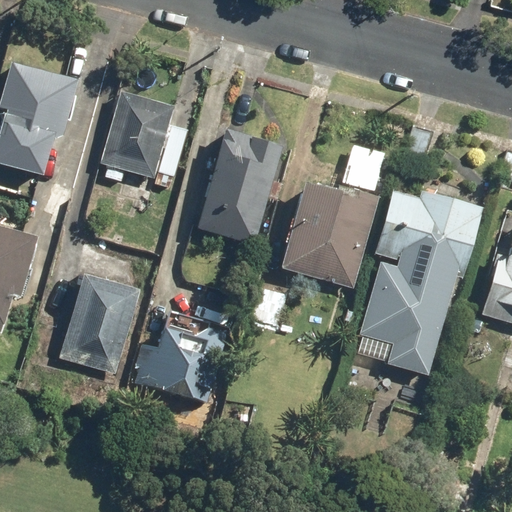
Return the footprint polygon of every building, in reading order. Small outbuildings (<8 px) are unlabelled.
[(72,83),(6,63),(0,81),(0,113),(1,114),(0,115),(0,167),(34,178),(48,135),(55,137),(72,83)] [(166,107),(112,92),(91,166),(145,181),(147,173),(165,179),(179,132),(160,127),(166,107)] [(425,133),(405,128),(396,162),(417,167),(425,133)] [(277,146),(217,129),(188,229),(249,246),(277,146)] [(380,153),(346,145),(338,182),(371,190),(380,153)] [(374,204),(301,183),(276,269),(350,291),(374,204)] [(417,201),(390,194),(353,332),(391,342),(386,359),(432,371),(476,206),(419,191),(417,201)] [(32,240),(0,229),(0,319),(8,295),(14,297),(32,240)] [(511,239),(507,257),(495,254),(477,315),(511,324),(511,239)] [(134,291),(77,275),(52,359),(109,375),(134,291)] [(284,296),(252,287),(243,319),(275,327),(284,296)] [(152,349),(140,345),(129,386),(203,405),(221,335),(200,329),(191,337),(157,328),(152,349)]
